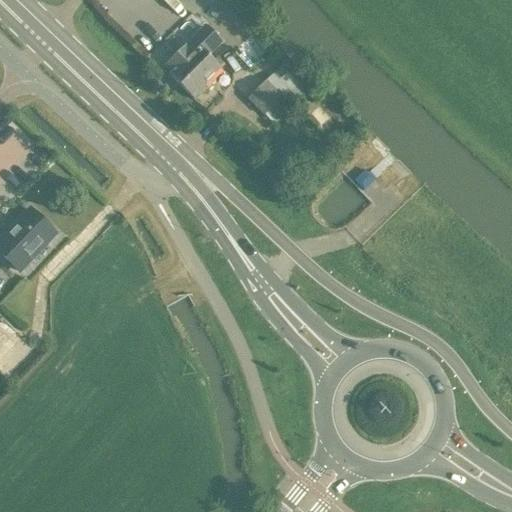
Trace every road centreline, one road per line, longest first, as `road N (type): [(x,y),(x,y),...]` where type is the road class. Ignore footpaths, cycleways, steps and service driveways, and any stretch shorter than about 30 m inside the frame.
road 1 (primary): [(194,191),(0,2)]
road 2 (unclassified): [(194,191),(136,175),(0,46)]
road 3 (primary): [(225,234),(272,316),(329,382)]
road 4 (primary): [(358,357),(225,234)]
road 5 (primary): [(440,425),(433,383),(420,367),(379,352),(358,357)]
